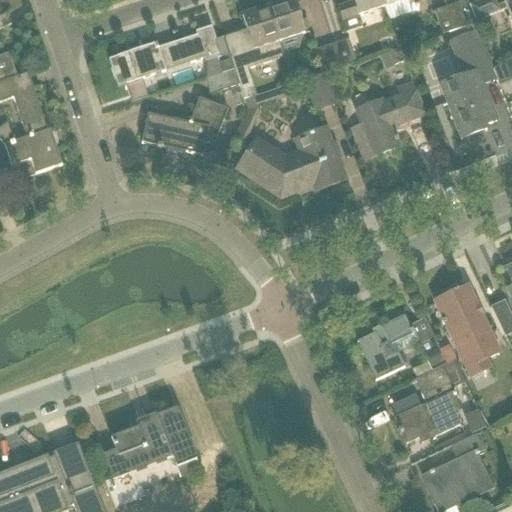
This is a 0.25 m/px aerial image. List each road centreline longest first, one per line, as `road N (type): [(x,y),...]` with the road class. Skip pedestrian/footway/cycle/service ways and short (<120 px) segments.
road 1 (residential): [(0,412),(275,312)]
road 2 (residential): [(275,312),(511,199)]
road 3 (residential): [(275,312),(372,511)]
road 4 (residential): [(113,209),(150,206),(191,216),(233,242),(275,312)]
road 5 (residential): [(113,209),(64,52)]
road 6 (residential): [(64,52),(217,0)]
road 7 (residential): [(0,271),(113,209)]
